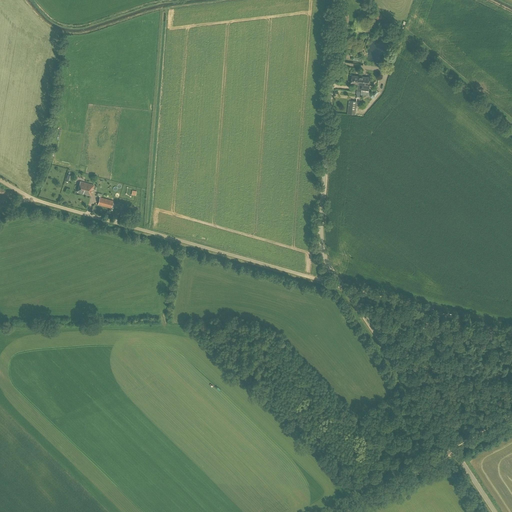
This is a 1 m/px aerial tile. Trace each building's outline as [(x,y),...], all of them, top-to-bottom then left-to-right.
[(377,21),(378,20),(382,15),(376,10),(371,16),(377,21)] [(389,25),(390,23),(382,16),(381,19),(389,25)] [(399,35),(401,32),(393,26),(391,29),(399,35)] [(369,91),(369,85),(370,78),(352,76),(351,83),(362,85),(361,90),(369,91)] [(356,115),(357,101),(349,100),(347,114),(356,115)] [(81,181),(78,192),(83,194),(91,196),(92,192),(91,191),(92,189),(93,189),(94,185),(86,183),(81,181)] [(111,209),(113,201),(100,197),(97,205),(111,209)]
